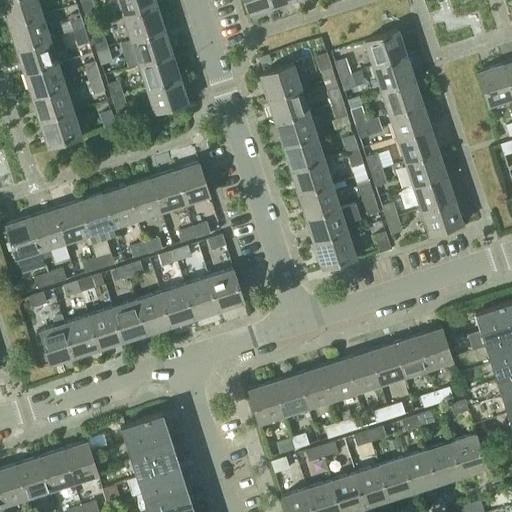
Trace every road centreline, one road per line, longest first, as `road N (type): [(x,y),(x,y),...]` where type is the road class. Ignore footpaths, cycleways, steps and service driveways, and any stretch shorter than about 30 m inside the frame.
road 1 (residential): [(296,320),(195,0)]
road 2 (residential): [(296,320),(511,255)]
road 3 (residential): [(0,418),(178,360)]
road 4 (residential): [(228,511),(178,360)]
road 5 (unknown): [(0,115),(12,111),(35,186),(0,197)]
road 6 (residential): [(178,360),(296,320)]
